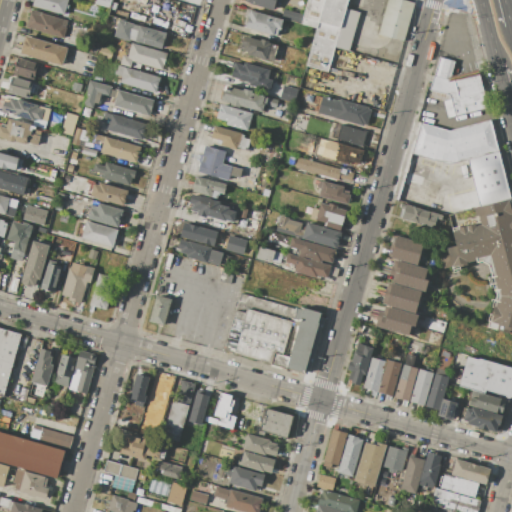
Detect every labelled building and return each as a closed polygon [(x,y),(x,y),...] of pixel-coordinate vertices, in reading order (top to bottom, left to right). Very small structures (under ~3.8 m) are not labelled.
[(68,0),(64,15),(32,6),(33,0),(68,0)] [(95,0),(111,0),(109,9),(95,5),(95,0)] [(276,0),(273,10),(245,2),(245,0),(276,0)] [(348,0),(346,8),(340,28),(318,22),(302,17),(306,0),(348,0)] [(403,0),(414,3),(404,42),(378,35),(387,0),(403,0)] [(340,28),(346,8),(360,12),(349,51),(335,47),(340,28)] [(284,20),(281,30),(279,30),(277,35),(271,35),(245,28),(248,18),(244,17),(246,9),(284,20)] [(26,27),(31,10),(68,21),(63,39),(26,27)] [(291,12),(299,14),(296,23),(289,21),(291,12)] [(318,22),(317,29),(301,24),(302,17),(318,22)] [(119,20),(166,33),(162,50),(114,37),(119,20)] [(318,22),(340,28),(328,72),(305,66),(317,29),(318,22)] [(20,54),(25,36),(67,48),(62,66),(20,54)] [(266,60),(247,54),(248,51),(240,49),(243,36),(259,40),(260,38),(269,41),(268,43),(271,43),(266,60)] [(100,44),(96,56),(81,51),(84,39),(100,44)] [(167,53),(162,70),(132,61),(130,67),(120,65),(123,55),(128,57),(132,43),(167,53)] [(271,43),(284,47),(279,64),(266,60),(271,43)] [(113,50),(110,60),(97,56),(100,46),(113,50)] [(447,80),(477,73),(485,108),(445,117),(441,100),(429,96),(431,90),(427,89),(438,56),(453,61),(447,80)] [(13,74),(17,58),(38,64),(34,79),(13,74)] [(270,91),(248,85),(248,84),(230,79),(235,63),(243,65),(244,62),(267,69),(265,78),(273,80),(270,91)] [(160,77),(156,93),(120,83),(121,76),(114,74),(115,71),(117,71),(118,65),(160,77)] [(28,99),(7,93),(12,77),(33,82),(28,99)] [(112,86),(109,96),(101,94),(98,104),(94,103),(92,108),(82,105),(89,80),(112,86)] [(82,85),(80,92),(71,90),(73,82),(82,85)] [(225,85),(242,90),(243,88),(252,91),(252,93),(268,97),(266,105),(264,113),(240,106),(239,108),(230,105),(230,103),(220,100),(225,85)] [(296,88),(282,85),(279,99),(293,102),(296,88)] [(153,100),(149,116),(113,106),(118,90),(153,100)] [(370,109),(366,125),(363,125),(317,113),(322,96),(337,101),(337,98),(369,107),(368,109),(370,109)] [(268,97),(278,100),(276,108),(266,105),(268,97)] [(34,122),(13,116),(13,114),(1,111),(4,100),(10,102),(10,99),(17,101),(17,99),(44,107),(43,110),(48,111),(45,122),(34,119),(34,122)] [(247,130),(226,124),(227,121),(216,118),(220,105),(252,114),(247,130)] [(76,116),(66,112),(60,132),(71,135),(76,116)] [(147,124),(142,141),(107,131),(110,120),(103,118),(105,112),(147,124)] [(9,118),(31,124),(31,125),(35,127),(35,129),(41,131),(37,145),(26,142),(25,145),(0,137),(0,126),(6,128),(9,118)] [(447,130),(489,120),(497,150),(466,158),(448,162),(411,152),(419,122),(447,130)] [(241,133),(240,137),(237,148),(237,150),(220,145),(221,141),(210,138),(214,125),(241,133)] [(340,125),(366,132),(362,146),(336,139),(340,125)] [(106,129),(104,135),(94,132),(96,126),(106,129)] [(79,146),(72,144),(76,128),(90,132),(87,142),(81,140),(79,146)] [(105,136),(103,142),(95,139),(96,134),(105,136)] [(141,146),(136,162),(100,152),(103,142),(105,136),(141,146)] [(240,137),(250,140),(248,148),(245,147),(245,150),(237,148),(240,137)] [(332,141),(364,150),(360,164),(349,161),(349,164),(327,158),(332,141)] [(198,172),(205,146),(225,151),(222,164),(232,167),(230,175),(228,180),(198,172)] [(97,151),(95,157),(81,153),(83,147),(97,151)] [(466,158),(478,205),(509,198),(497,150),(466,158)] [(0,152),(19,158),(18,159),(23,160),(19,171),(15,170),(7,168),(7,171),(0,169),(0,152)] [(297,157),(353,172),(351,181),(339,178),(338,180),(294,168),(297,157)] [(136,170),(133,178),(132,178),(129,186),(101,177),(102,174),(92,171),(94,163),(104,166),(105,162),(136,170)] [(74,166),(72,173),(66,172),(68,164),(74,166)] [(232,167),(242,169),(240,178),(230,175),(232,167)] [(0,170),(18,176),(14,192),(14,193),(0,189),(0,170)] [(18,176),(19,175),(27,178),(22,194),(14,192),(18,176)] [(217,199),(192,192),(196,176),(226,185),(224,194),(219,193),(217,199)] [(319,180),(344,187),(342,193),(350,195),(347,205),(318,197),(320,189),(317,188),(319,180)] [(128,191),(123,206),(90,196),(93,184),(99,185),(99,183),(128,191)] [(192,194),(201,197),(202,196),(211,198),(210,199),(220,202),(219,204),(229,207),(229,209),(237,211),(233,222),(226,220),(225,221),(206,216),(206,218),(197,215),(198,212),(191,210),(193,204),(189,203),(192,194)] [(0,195),(10,198),(8,207),(6,214),(0,212),(0,195)] [(10,198),(18,200),(15,209),(8,207),(10,198)] [(497,294),(488,321),(511,328),(511,210),(509,198),(478,205),(474,206),(478,224),(473,225),(472,223),(450,229),(454,245),(445,247),(446,250),(438,252),(442,268),(473,260),(472,257),(487,253),(497,294)] [(123,210),(118,228),(87,219),(90,209),(96,211),(98,203),(123,210)] [(340,231),(323,226),(324,223),(310,219),(313,208),(318,209),(320,203),(328,205),(329,203),(338,206),(337,208),(345,210),(340,231)] [(401,203),(443,215),(441,220),(437,219),(434,228),(401,219),(404,210),(399,209),(401,203)] [(21,219),(43,225),(47,210),(25,205),(21,219)] [(302,224),(298,237),(275,231),(280,215),(290,218),(289,220),(302,224)] [(21,261),(10,258),(14,242),(7,240),(12,221),(31,227),(32,228),(29,237),(28,237),(21,261)] [(117,230),(112,248),(81,239),(86,221),(117,230)] [(179,221),(182,222),(182,221),(216,231),(216,233),(219,234),(215,245),(212,244),(212,246),(178,236),(179,235),(175,234),(179,221)] [(336,249),(302,240),(306,222),(341,232),(336,249)] [(228,234),(223,249),(242,255),(246,240),(228,234)] [(423,243),(420,255),(390,246),(393,235),(423,243)] [(336,249),(332,263),(321,260),(320,263),(296,256),(297,249),(288,247),(291,237),(336,249)] [(211,247),(210,250),(207,262),(207,263),(186,257),(186,255),(179,253),(180,249),(177,248),(180,239),(188,242),(188,241),(211,247)] [(49,246),(39,280),(37,279),(34,286),(32,286),(31,288),(23,285),(23,283),(21,282),(33,241),(49,246)] [(420,255),(417,265),(387,257),(390,246),(420,255)] [(260,247),(275,251),(272,261),(266,260),(266,261),(256,259),(260,247)] [(90,249),(97,251),(95,260),(87,258),(90,249)] [(210,250),(223,253),(219,266),(207,262),(210,250)] [(296,256),(320,263),(330,266),(330,267),(328,275),(327,278),(317,275),(316,278),(294,272),(296,265),(285,262),(287,254),(296,256)] [(61,267),(54,293),(40,289),(49,259),(57,262),(56,265),(61,267)] [(427,268),(424,279),(391,270),(394,260),(427,268)] [(72,262),(94,268),(90,283),(86,282),(80,304),(66,300),(67,297),(61,295),(69,268),(70,268),(72,262)] [(330,267),(338,269),(336,277),(328,275),(330,267)] [(234,272),(230,284),(218,281),(222,268),(234,272)] [(391,270),(424,279),(428,281),(425,292),(421,291),(392,283),(394,275),(390,274),(391,270)] [(89,305),(99,273),(115,278),(106,310),(89,305)] [(392,283),(421,291),(418,302),(384,293),(387,282),(392,283)] [(240,293),(299,310),(300,307),(321,313),(305,373),(288,368),(287,369),(271,365),(271,363),(233,353),(234,348),(226,345),(240,293)] [(418,302),(415,313),(381,304),(384,293),(418,302)] [(154,294),(171,298),(164,326),(147,322),(154,294)] [(377,315),(378,311),(383,312),(385,306),(418,315),(415,326),(412,325),(377,315)] [(377,315),(412,325),(408,336),(374,327),(377,315)] [(0,328),(21,334),(4,397),(0,395),(0,328)] [(373,348),(365,375),(363,374),(359,386),(351,383),(351,381),(348,380),(351,371),(347,370),(349,361),(351,362),(356,344),(373,348)] [(47,387),(31,382),(41,349),(51,351),(49,356),(52,357),(50,364),(53,365),(47,387)] [(68,387),(53,383),(61,354),(77,359),(68,387)] [(69,389),(78,356),(95,361),(86,394),(69,389)] [(371,357),(385,361),(377,392),(363,388),(371,357)] [(484,393),(459,386),(468,357),(477,360),(478,358),(511,368),(511,395),(511,396),(510,397),(509,398),(508,398),(507,398),(506,397),(505,396),(485,389),(484,393)] [(386,359),(401,364),(392,396),(377,392),(386,359)] [(418,368),(408,401),(394,397),(403,364),(418,368)] [(418,369),(433,373),(424,406),(409,402),(418,369)] [(150,377),(143,402),(130,399),(137,374),(150,377)] [(435,374),(448,378),(442,399),(439,410),(425,406),(435,374)] [(194,384),(179,442),(163,438),(178,380),(194,384)] [(208,394),(195,391),(187,421),(201,424),(208,394)] [(231,396),(228,407),(231,407),(230,413),(227,412),(226,414),(236,417),(232,429),(217,425),(219,417),(213,415),(220,392),(231,396)] [(479,393),(505,401),(502,411),(497,410),(496,413),(468,405),(470,397),(477,399),(479,393)] [(35,399),(33,404),(25,402),(27,396),(35,399)] [(439,410),(442,399),(457,403),(452,420),(437,415),(439,410)] [(502,416),(499,426),(497,425),(495,432),(488,430),(478,427),(478,426),(466,423),(467,421),(462,420),(466,409),(470,410),(471,407),(502,416)] [(293,416),(287,439),(259,431),(266,408),(293,416)] [(65,450),(30,439),(34,425),(72,437),(68,451),(65,450)] [(332,429),(347,433),(338,466),(331,465),(331,468),(323,466),(324,462),(322,462),(332,429)] [(0,461),(57,478),(65,450),(0,430),(0,461)] [(246,433),(269,440),(269,442),(277,444),(276,447),(278,448),(276,456),(265,453),(265,455),(242,449),(246,433)] [(348,435),(363,439),(352,477),(337,472),(348,435)] [(119,453),(121,445),(127,446),(129,440),(148,445),(148,447),(160,451),(158,459),(145,455),(144,460),(119,453)] [(353,481),(364,442),(375,445),(376,442),(386,445),(374,487),(353,481)] [(408,448),(402,472),(396,470),(395,474),(387,471),(388,468),(382,466),(388,446),(403,450),(404,447),(408,448)] [(274,459),(271,473),(264,471),(263,472),(239,465),(243,451),(274,459)] [(424,460),(427,461),(429,453),(441,456),(439,464),(440,465),(434,486),(418,481),(424,460)] [(424,460),(418,481),(415,494),(399,490),(409,456),(424,460)] [(455,459),(490,469),(486,485),(450,475),(455,459)] [(107,460),(138,469),(134,481),(103,471),(107,460)] [(155,460),(171,464),(171,466),(182,469),(179,479),(152,473),(155,460)] [(0,463),(10,467),(3,488),(0,487),(0,463)] [(264,475),(260,487),(256,486),(255,491),(228,484),(230,476),(226,476),(229,465),(264,475)] [(17,468),(46,477),(43,487),(49,489),(46,500),(13,490),(15,483),(13,482),(17,468)] [(475,499),(436,488),(441,473),(479,484),(475,499)] [(335,479),(332,491),(316,487),(320,474),(335,479)] [(171,482),(186,486),(181,505),(166,501),(171,482)] [(230,490),(227,500),(213,497),(216,486),(230,490)] [(481,501),(477,511),(458,511),(431,504),(435,488),(481,501)] [(258,511),(241,511),(225,507),(230,489),(262,499),(258,511)] [(355,511),(344,511),(317,504),(320,494),(321,494),(323,490),(359,500),(355,511)] [(208,495),(205,505),(189,500),(192,491),(208,495)] [(113,496),(134,502),(134,503),(137,503),(134,511),(132,511),(131,511),(112,511),(109,511),(113,496)] [(13,502),(10,510),(7,509),(8,508),(0,505),(0,497),(10,500),(10,501),(13,502)] [(138,497),(153,501),(151,507),(136,502),(138,497)] [(9,511),(10,510),(13,502),(24,505),(24,504),(34,506),(33,507),(42,510),(41,511),(9,511)]
